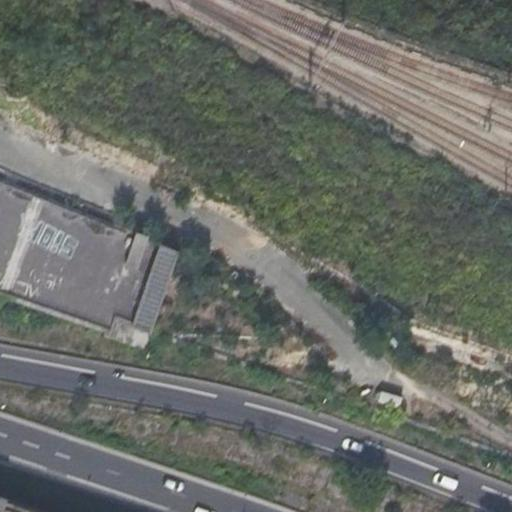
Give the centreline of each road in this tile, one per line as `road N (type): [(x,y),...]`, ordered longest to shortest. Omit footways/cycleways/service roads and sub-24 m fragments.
road 1 (motorway): [(511,418),(0,211)]
road 2 (motorway): [(511,429),(0,261)]
road 3 (motorway): [(511,510),(311,433),(165,393),(0,363)]
road 4 (motorway): [(0,435),(232,511)]
